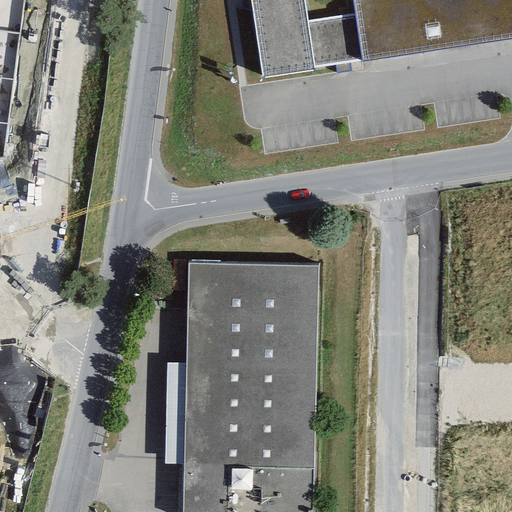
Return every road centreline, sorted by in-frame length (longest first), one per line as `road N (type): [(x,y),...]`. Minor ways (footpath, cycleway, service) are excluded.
road 1 (residential): [(395,511),(401,173)]
road 2 (unclassified): [(62,511),(125,214)]
road 3 (unclassified): [(125,214),(401,173)]
road 4 (unclassified): [(125,214),(155,0)]
